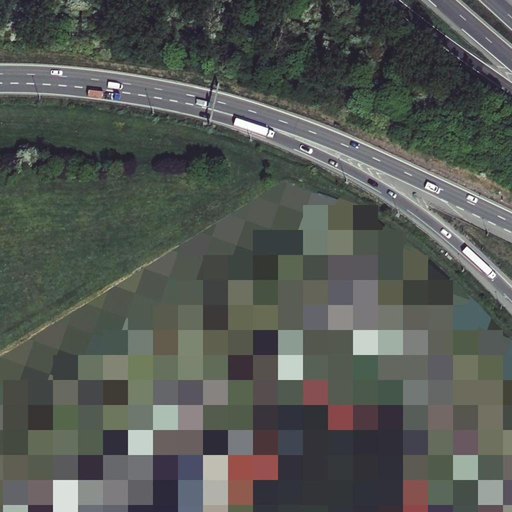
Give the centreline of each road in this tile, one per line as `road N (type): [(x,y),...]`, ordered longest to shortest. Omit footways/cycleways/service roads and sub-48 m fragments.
road 1 (trunk): [(112,87),(255,128),(340,165),(414,208),(511,296)]
road 2 (trunk): [(112,87),(217,102),(286,122),(511,223)]
road 3 (motorway): [(390,0),(511,89)]
